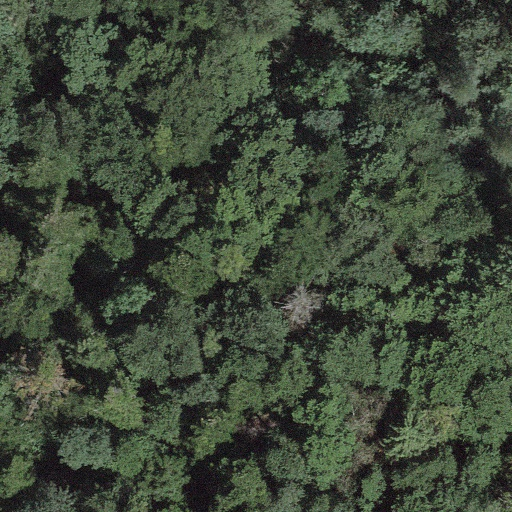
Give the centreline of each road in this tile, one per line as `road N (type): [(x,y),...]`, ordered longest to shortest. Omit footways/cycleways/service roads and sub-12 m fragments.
road 1 (track): [(155,454),(141,236),(103,170),(0,87)]
road 2 (track): [(155,454),(511,389)]
road 3 (track): [(0,485),(65,491),(155,454)]
